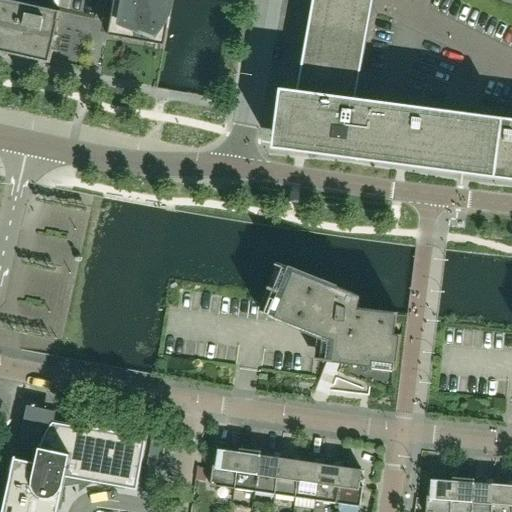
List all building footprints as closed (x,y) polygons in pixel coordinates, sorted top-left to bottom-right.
[(0,0),(0,52),(49,64),(61,13),(60,13),(60,12),(4,0),(0,0)] [(114,0),(108,36),(114,37),(165,46),(173,0),(114,0)] [(511,0),(313,0),(297,91),(280,89),(272,149),(352,160),(445,172),(455,173),(466,175),(494,179),(500,179),(508,180),(511,180),(511,0)] [(395,335),(397,316),(397,313),(398,313),(358,308),(359,297),(355,295),(355,294),(277,263),(276,265),(278,266),(269,287),(268,289),(266,295),(263,303),(260,311),(261,312),(260,313),(291,325),(318,337),(316,358),(315,358),(315,360),(323,361),(324,361),(327,362),(321,379),(316,391),(329,396),(331,391),(338,374),(392,395),(393,395),(396,370),(400,335),(399,335),(395,335)] [(57,511),(65,477),(137,490),(147,438),(73,424),(72,426),(53,422),(51,422),(48,422),(44,422),(41,422),(38,423),(36,424),(33,425),(30,427),(29,428),(26,431),(24,433),(23,435),(22,436),(21,438),(18,443),(2,511),(57,511)] [(235,489),(240,452),(219,449),(217,466),(213,465),(210,486),(235,489)] [(255,492),(260,455),(261,452),(240,449),(240,452),(235,489),(255,492)] [(275,495),(280,458),(260,455),(255,492),(275,495)] [(295,498),(301,461),(280,458),(275,495),(295,498)] [(315,501),(321,464),(301,461),(295,498),(315,501)] [(336,504),(341,467),(321,464),(315,501),(336,504)] [(197,467),(196,480),(206,481),(207,468),(197,467)] [(363,487),(360,486),(362,470),(341,467),(336,504),(360,507),(363,487)] [(471,511),(474,483),(474,479),(453,478),(453,481),(450,511),(471,511)] [(450,511),(453,481),(432,480),(431,496),(427,496),(425,511),(450,511)] [(491,511),(494,485),(474,483),(471,511),(491,511)] [(511,511),(511,486),(494,485),(491,511),(511,511)]
